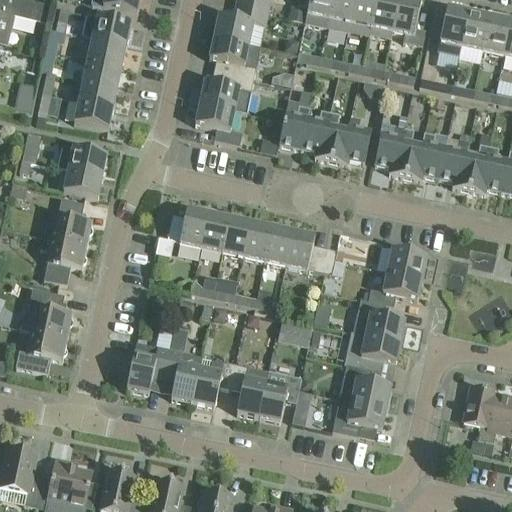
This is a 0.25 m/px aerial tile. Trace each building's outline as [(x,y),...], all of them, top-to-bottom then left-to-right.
[(0,0),(0,40),(9,42),(16,14),(14,13),(17,1),(14,1),(11,0),(0,0)] [(137,19),(140,0),(92,0),(90,9),(117,15),(137,19)] [(231,0),(244,3),(242,14),(267,19),(269,7),(258,5),(258,0),(231,0)] [(329,23),(333,0),(310,0),(308,13),(304,27),(304,28),(327,33),(329,23)] [(348,37),(355,0),(333,0),(329,23),(327,33),(348,37)] [(369,40),(377,0),(355,0),(348,37),(348,38),(348,36),(369,40),(369,39),(369,40)] [(392,37),(399,2),(389,0),(377,0),(369,40),(390,44),(391,37),(392,37)] [(399,2),(392,37),(404,39),(402,47),(421,51),(425,36),(415,34),(421,7),(399,2)] [(292,9),(289,23),(304,27),(308,13),(292,9)] [(461,51),(469,17),(446,12),(437,56),(458,61),(461,51)] [(60,13),(55,36),(64,38),(69,15),(60,13)] [(264,31),(267,19),(242,14),(239,25),(218,20),(214,42),(248,49),(253,29),(264,31)] [(490,22),(469,17),(461,51),(482,56),(490,22)] [(83,41),(92,43),(126,50),(131,28),(88,19),(83,41)] [(482,56),(503,60),(511,26),(490,22),(482,56)] [(511,62),(511,26),(503,60),(511,62)] [(64,38),(55,36),(50,34),(45,55),(54,57),(57,45),(62,47),(64,38)] [(230,68),(228,80),(253,85),(255,74),(260,53),(248,50),(248,49),(214,42),(209,64),(230,68)] [(288,42),(285,54),(297,56),(299,45),(288,42)] [(92,43),(87,64),(122,71),(126,50),(92,43)] [(52,67),(54,57),(45,55),(41,76),(47,77),(55,79),(58,68),(52,67)] [(309,58),(307,68),(319,70),(321,61),(309,58)] [(340,75),(342,65),(321,61),(319,70),(340,75)] [(117,92),(122,71),(87,64),(83,85),(117,92)] [(361,79),(363,70),(342,65),(340,75),(361,79)] [(384,74),(363,70),(361,79),(381,84),(384,74)] [(255,74),(253,85),(266,88),(268,77),(255,74)] [(384,74),(381,84),(413,91),(415,81),(384,74)] [(47,77),(42,99),(51,100),(55,79),(47,77)] [(199,108),(234,115),(246,118),(251,97),(253,85),(228,80),(225,91),(204,86),(199,108)] [(451,99),(453,89),(420,82),(418,92),(451,99)] [(112,113),(117,92),(83,85),(78,106),(112,113)] [(369,102),(379,104),(382,91),(364,87),(363,94),(369,102)] [(32,119),(36,99),(37,91),(20,88),(15,115),(32,119)] [(474,93),(453,89),(451,99),(472,103),(474,93)] [(283,130),(278,150),(300,154),(306,123),(309,113),(308,113),(309,108),(311,95),(301,93),(298,106),(300,107),(299,111),(297,121),(285,118),(283,130)] [(472,103),(493,108),(495,98),(474,93),(472,103)] [(511,101),(495,98),(493,108),(511,111),(511,101)] [(46,122),(51,100),(42,99),(38,120),(46,122)] [(444,106),(433,103),(430,111),(442,114),(444,106)] [(108,135),(112,113),(78,106),(73,128),(108,135)] [(323,106),(321,113),(329,115),(330,108),(323,106)] [(230,136),(234,115),(199,108),(195,130),(216,134),(214,146),(239,151),(242,138),(230,136)] [(274,111),(271,122),(282,124),(284,113),(274,111)] [(320,164),(330,117),(321,115),(319,126),(306,123),(300,154),(315,158),(314,163),(320,164)] [(320,164),(341,169),(348,136),(336,133),(339,119),(330,117),(320,164)] [(401,119),(399,128),(405,130),(408,120),(401,119)] [(352,122),(348,136),(341,169),(347,170),(348,165),(364,168),(368,149),(371,137),(358,134),(360,124),(352,122)] [(378,151),(374,170),(389,174),(388,179),(394,180),(404,133),(403,133),(396,132),(395,131),(393,142),(381,139),(378,151)] [(409,134),(404,133),(394,180),(415,185),(422,152),(410,149),(413,135),(409,134)] [(456,155),(444,152),(438,184),(453,187),(452,192),(458,194),(465,161),(469,139),(460,137),(456,155)] [(481,137),(479,148),(488,150),(490,139),(481,137)] [(26,144),(25,150),(39,153),(41,141),(28,138),(26,144)] [(438,184),(444,152),(432,150),(434,140),(425,138),(422,152),(415,185),(421,186),(423,181),(438,184)] [(259,156),(275,159),(278,145),(262,142),(259,156)] [(458,194),(479,198),(489,151),(480,149),(477,164),(465,161),(458,194)] [(107,160),(62,151),(58,173),(67,175),(102,182),(107,160)] [(501,197),(508,166),(495,163),(498,153),(489,151),(479,198),(485,199),(486,194),(501,197)] [(510,156),(508,166),(501,197),(511,199),(511,156),(510,156)] [(28,180),(31,167),(22,165),(19,178),(28,180)] [(97,204),(102,182),(67,175),(63,196),(97,204)] [(13,188),(10,200),(25,203),(27,191),(13,188)] [(52,245),(87,252),(92,229),(80,227),(84,209),(61,204),(52,245)] [(201,253),(208,219),(186,214),(184,223),(172,220),(167,244),(158,243),(155,259),(170,262),(173,246),(179,248),(179,249),(201,253)] [(229,224),(208,219),(201,253),(222,258),(229,224)] [(222,258),(243,262),(250,228),(229,224),(222,258)] [(272,233),(250,228),(243,262),(264,267),(272,233)] [(264,267),(285,272),(293,237),(272,233),(264,267)] [(314,242),(293,237),(285,272),(307,276),(307,275),(319,277),(324,253),(312,250),(314,242)] [(87,252),(52,245),(43,285),(66,290),(70,272),(82,275),(87,252)] [(387,276),(421,284),(426,262),(401,257),(402,251),(383,247),(377,274),(387,276)] [(337,255),(324,253),(319,277),(331,280),(333,275),(335,266),(337,255)] [(333,275),(331,280),(342,282),(345,268),(335,266),(333,275)] [(417,306),(421,284),(387,276),(382,297),(370,294),(368,306),(385,310),(385,311),(393,312),(395,301),(417,306)] [(191,299),(212,303),(214,294),(202,292),(194,283),(191,299)] [(327,283),(325,294),(336,297),(337,290),(333,285),(327,283)] [(32,336),(67,344),(72,321),(64,319),(67,308),(63,308),(64,301),(32,294),(28,313),(18,334),(32,337),(32,336)] [(235,299),(214,294),(212,303),(233,308),(235,299)] [(233,308),(255,312),(257,303),(235,299),(233,308)] [(257,303),(255,312),(266,315),(268,306),(257,303)] [(181,304),(179,313),(190,316),(192,307),(181,304)] [(350,337),(400,348),(404,326),(383,321),(385,311),(385,310),(368,306),(360,305),(353,337),(350,337)] [(194,309),(194,320),(209,321),(210,309),(194,309)] [(215,313),(212,324),(223,326),(226,315),(215,313)] [(249,319),(247,329),(254,330),(258,328),(259,321),(249,319)] [(312,336),(313,332),(282,326),(278,344),(309,351),(309,348),(312,336)] [(47,379),(49,370),(51,364),(62,366),(67,344),(32,336),(32,337),(28,357),(19,356),(15,372),(47,379)] [(312,336),(309,348),(317,350),(320,337),(312,336)] [(395,370),(400,348),(350,337),(343,370),(346,371),(371,376),(374,365),(395,370)] [(153,378),(164,380),(170,355),(136,347),(134,361),(133,361),(126,394),(148,399),(153,378)] [(202,362),(170,355),(164,380),(175,383),(170,404),(192,409),(200,374),(202,362)] [(272,358),(269,372),(276,374),(279,360),(272,358)] [(200,374),(192,409),(214,414),(219,392),(230,394),(235,369),(223,366),(214,364),(202,362),(200,374)] [(258,423),(266,388),(265,388),(245,384),(248,372),(235,369),(230,394),(241,397),(236,418),(258,423)] [(339,404),(351,406),(386,413),(390,392),(369,387),(371,376),(346,371),(339,404)] [(268,376),(265,388),(266,388),(258,423),(280,428),(284,406),(296,409),(300,389),(301,383),(268,376)] [(303,383),(301,393),(311,395),(313,385),(303,383)] [(471,391),(463,428),(480,432),(477,444),(486,446),(496,399),(497,397),(471,391)] [(511,402),(496,399),(486,446),(493,448),(495,437),(511,440),(511,402)] [(381,435),(386,413),(351,406),(346,427),(325,422),(322,434),(357,442),(360,431),(381,435)] [(294,418),(292,428),(303,431),(305,421),(294,418)] [(472,444),(470,454),(475,455),(484,457),(486,447),(477,445),(472,444)] [(486,447),(484,457),(491,459),(493,448),(486,447)] [(32,511),(36,511),(40,494),(41,489),(30,487),(36,459),(8,453),(0,489),(0,490),(27,496),(24,510),(32,511)] [(40,494),(36,511),(46,511),(48,505),(79,511),(84,511),(92,478),(68,473),(69,466),(56,464),(49,496),(40,494)] [(140,511),(141,507),(129,504),(134,480),(109,475),(100,511),(140,511)] [(178,511),(183,491),(157,485),(151,511),(178,511)] [(231,511),(234,501),(202,495),(198,511),(231,511)]
